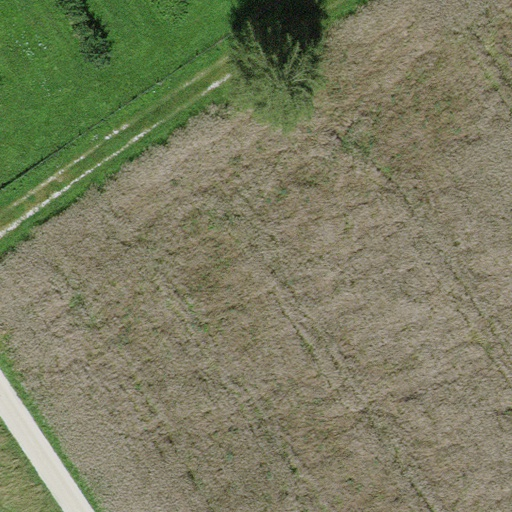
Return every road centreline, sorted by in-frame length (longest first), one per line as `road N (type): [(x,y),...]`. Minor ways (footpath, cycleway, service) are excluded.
road 1 (track): [(0,222),(326,0)]
road 2 (track): [(0,396),(74,511)]
